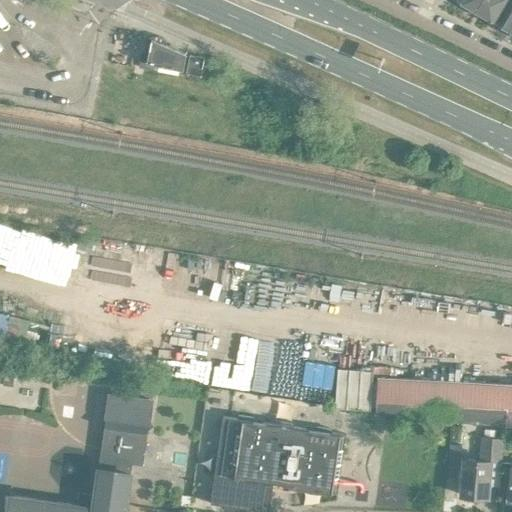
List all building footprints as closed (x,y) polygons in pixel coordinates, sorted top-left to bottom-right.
[(459,0),(476,10),(481,0),(459,0)] [(481,0),(476,10),(494,20),(505,0),(481,0)] [(511,0),(498,24),(511,32),(511,0)] [(141,53),(138,66),(139,66),(139,67),(149,69),(153,70),(154,64),(159,65),(158,69),(158,70),(176,74),(177,68),(182,69),(184,62),(185,53),(166,45),(165,40),(162,37),(158,35),(154,35),(150,36),(148,38),(147,39),(145,42),(144,46),(145,50),(147,54),(148,55),(141,53)] [(186,72),(200,75),(204,56),(189,54),(186,72)] [(14,374),(5,372),(3,384),(12,385),(14,374)] [(511,382),(378,375),(378,383),(362,382),(360,405),(376,407),(376,413),(506,427),(511,427),(511,382)] [(147,433),(152,400),(109,394),(104,426),(106,427),(100,468),(130,473),(132,463),(142,464),(145,447),(144,447),(146,432),(147,433)] [(214,474),(213,481),(210,503),(224,505),(224,508),(239,510),(240,507),(269,511),(273,481),(293,484),(292,486),(307,488),(307,491),(322,493),(322,490),(337,492),(345,434),(331,431),(331,428),(316,426),(316,429),(252,420),(253,417),(238,415),(237,418),(223,416),(216,460),(213,460),(211,473),(214,474)] [(460,494),(488,496),(491,462),(501,463),(503,438),(481,436),(479,460),(463,459),(460,494)] [(124,511),(130,473),(100,468),(98,468),(94,494),(81,492),(79,505),(10,494),(6,511),(124,511)] [(190,495),(182,494),(180,506),(188,507),(190,495)]
